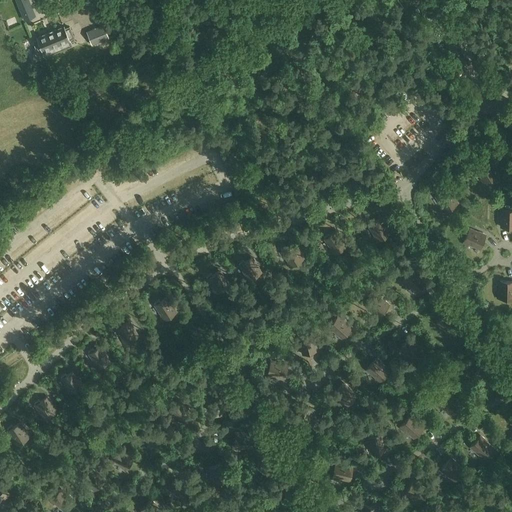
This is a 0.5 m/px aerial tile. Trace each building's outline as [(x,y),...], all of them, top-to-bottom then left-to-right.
[(76,0),(77,0),(70,4),(74,10),(81,6),(81,5),(85,3),(88,9),(96,4),(94,0),(76,0)] [(103,24),(86,31),(92,45),(109,38),(103,24)] [(64,25),(36,37),(37,39),(34,41),(38,51),(42,49),(43,52),(43,51),(45,56),(72,45),(70,40),(70,39),(74,37),(70,26),(65,28),(64,25)] [(487,160),(476,168),(482,178),(480,180),(483,184),(497,175),(491,166),(492,165),(490,162),(488,161),(487,160)] [(448,188),(436,196),(443,207),(441,208),(443,212),(457,203),(452,194),(452,193),(450,190),(449,190),(448,188)] [(502,227),(511,227),(511,210),(502,210),(502,220),(501,221),(501,224),(502,225),(502,227)] [(381,218),(369,226),(376,236),(373,237),(376,241),(390,232),(385,224),(385,222),(383,220),(382,219),(381,218)] [(468,243),(480,248),(485,236),(484,235),(483,234),(480,232),(479,233),(470,229),(463,244),(467,246),(468,243)] [(337,231),(325,239),(332,249),(330,250),(332,254),(346,245),(341,237),(341,235),(339,233),(338,232),(337,231)] [(294,244),(282,251),(289,262),(287,263),(289,267),(303,258),(298,250),(298,248),(296,245),(295,245),(294,244)] [(252,258),(240,265),(246,276),(244,277),(247,281),(261,272),(255,263),(256,262),(254,259),(253,259),(252,258)] [(407,283),(417,292),(426,281),(425,280),(425,279),(422,276),(421,276),(413,270),(402,282),(406,285),(407,283)] [(219,271),(207,278),(214,289),(212,290),(215,294),(229,285),(223,277),(223,275),(222,272),(220,272),(219,271)] [(511,281),(500,281),(500,293),(497,293),(497,298),(511,298),(511,281)] [(370,307),(379,316),(389,305),(388,304),(388,303),(385,300),(384,300),(376,294),(365,306),(368,309),(370,307)] [(167,297),(155,305),(162,315),(160,317),(162,321),(176,312),(171,303),(171,302),(169,299),(168,298),(167,297)] [(447,313),(437,323),(447,331),(445,333),(448,336),(459,324),(452,317),(452,316),(449,314),(448,314),(447,313)] [(333,329),(342,338),(351,327),(350,326),(350,325),(348,322),(346,322),(339,315),(327,328),(331,331),(333,329)] [(129,321),(117,329),(124,339),(122,341),(124,345),(138,336),(133,327),(133,326),(131,323),(130,323),(129,321)] [(300,342),(303,354),(317,350),(316,349),(317,348),(316,344),(315,344),(312,334),(296,338),(297,343),(300,342)] [(410,337),(401,348),(410,356),(408,358),(412,361),(423,349),(415,342),(415,341),(413,338),(411,338),(410,337)] [(100,345),(89,353),(96,364),(94,365),(96,369),(110,360),(104,351),(105,350),(103,347),(101,347),(100,345)] [(376,359),(367,369),(376,377),(375,379),(378,383),(389,370),(382,363),(382,362),(379,360),(378,360),(376,359)] [(272,376),(284,379),(288,365),(286,365),(286,364),(282,363),(281,363),(271,361),(267,377),(272,378),(272,376)] [(477,379),(486,387),(496,377),(495,376),(494,374),(492,372),(491,372),(483,365),(472,378),(475,381),(477,379)] [(74,371),(62,379),(69,389),(67,390),(69,394),(83,385),(77,377),(78,375),(76,372),(74,372),(74,371)] [(343,383),(334,395),(344,402),(343,404),(347,407),(357,393),(348,387),(348,386),(345,384),(344,384),(343,383)] [(441,406),(450,415),(460,404),(459,403),(458,402),(456,399),(454,399),(447,393),(436,405),(439,408),(441,406)] [(208,410),(222,415),(226,403),(228,404),(230,399),(214,394),(211,404),(210,404),(208,408),(209,409),(208,410)] [(47,397),(35,405),(42,415),(40,417),(42,421),(56,412),(51,403),(51,402),(49,399),(48,398),(47,397)] [(173,414),(182,423),(192,414),(191,413),(191,411),(189,409),(187,409),(181,401),(168,412),(171,416),(173,414)] [(310,407),(297,403),(294,415),(291,415),(290,419),(306,424),(308,414),(310,413),(311,410),(310,409),(310,407)] [(405,429),(414,437),(424,427),(422,426),(422,424),(420,422),(418,422),(411,415),(400,428),(403,431),(405,429)] [(20,423),(8,430),(15,441),(13,442),(15,446),(29,437),(24,429),(24,427),(22,424),(21,424),(20,423)] [(144,438),(153,447),(163,436),(162,435),(162,434),(159,431),(158,432),(150,425),(139,437),(142,440),(144,438)] [(235,433),(235,447),(247,448),(247,450),(252,450),(252,434),(242,433),(241,432),(238,432),(237,433),(235,433)] [(369,442),(372,454),(386,450),(385,448),(386,447),(385,444),(384,443),(381,433),(365,438),(366,442),(369,442)] [(480,436),(471,446),(480,455),(478,457),(482,460),(493,447),(485,441),(485,439),(483,437),(481,437),(480,436)] [(115,461),(125,469),(134,459),(133,457),(133,456),(130,454),(129,454),(121,447),(110,460),(114,463),(115,461)] [(451,459),(441,469),(451,477),(449,479),(452,482),(463,470),(456,463),(456,462),(453,460),(452,460),(451,459)] [(222,463),(209,468),(213,480),(210,481),(212,485),(228,480),(224,470),(225,469),(224,466),(222,465),(222,463)] [(338,478),(350,480),(353,466),(351,466),(350,465),(347,464),(346,465),(336,463),(332,479),(337,480),(338,478)] [(85,482),(95,490),(104,480),(103,478),(102,477),(100,475),(99,475),(91,468),(80,481),(83,484),(85,482)] [(182,481),(173,491),(182,500),(180,501),(184,505),(195,492),(188,486),(188,484),(185,482),(184,482),(182,481)] [(413,481),(406,493),(416,499),(415,501),(419,504),(428,489),(419,484),(419,483),(416,481),(414,481),(413,481)] [(0,502),(4,498),(6,500),(9,496),(0,487),(0,502)] [(55,503),(65,511),(74,501),(73,499),(73,498),(70,496),(69,496),(61,489),(50,501),(54,505),(55,503)] [(150,500),(141,511),(142,511),(162,511),(163,511),(156,505),(155,504),(153,501),(152,501),(150,500)]
